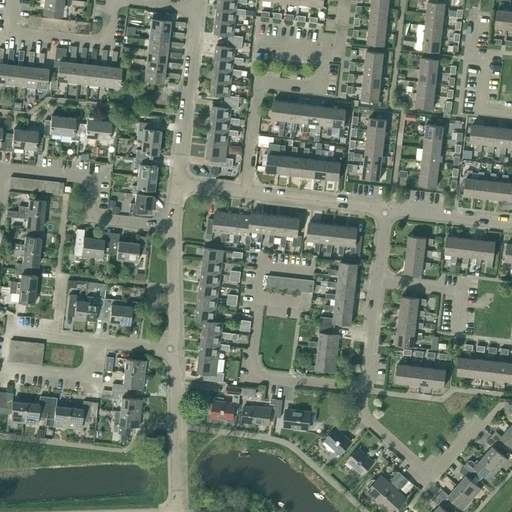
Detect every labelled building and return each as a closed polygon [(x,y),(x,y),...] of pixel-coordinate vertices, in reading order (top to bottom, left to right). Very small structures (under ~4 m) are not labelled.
[(44,0),(44,7),(44,12),(43,15),(62,17),(62,14),(63,9),(63,4),(70,5),(70,4),(83,6),(84,1),(77,0),(75,0),(44,0)] [(218,0),(217,7),(237,9),(238,2),(247,3),(246,0),(218,0)] [(372,0),(371,7),(389,9),(390,0),(372,0)] [(427,13),(444,15),(445,3),(428,1),(427,13)] [(237,9),(217,7),(216,20),(236,22),(237,14),(246,15),(247,10),(237,9)] [(388,21),(389,9),(371,7),(370,19),(388,21)] [(497,10),(495,27),(508,28),(510,11),(497,10)] [(151,18),(150,29),(169,31),(171,20),(164,20),(165,13),(153,12),(152,18),(151,18)] [(425,25),(443,27),(444,15),(427,13),(425,25)] [(369,31),(386,33),(388,21),(370,19),(369,31)] [(236,22),(216,20),(215,33),(229,35),(229,41),(243,42),(244,36),(234,35),(236,22)] [(424,37),(441,39),(443,27),(425,25),(424,37)] [(150,29),(149,39),(168,41),(169,36),(169,31),(150,29)] [(385,45),(386,33),(369,31),(367,43),(385,45)] [(415,37),(404,35),(403,44),(414,46),(415,37)] [(424,37),(422,49),(440,51),(441,39),(424,37)] [(149,39),(148,49),(167,51),(168,46),(168,41),(149,39)] [(216,46),(215,58),(235,60),(235,57),(236,48),(242,48),(243,42),(229,41),(228,47),(216,46)] [(70,55),(70,62),(67,81),(77,82),(80,63),(75,63),(75,56),(77,46),(72,46),(70,55)] [(351,57),(356,58),(357,50),(359,50),(360,47),(352,46),(352,49),(351,57)] [(67,81),(70,62),(65,61),(66,48),(56,47),(54,67),(59,68),(57,80),(67,81)] [(148,49),(147,60),(166,62),(166,56),(172,57),(181,58),(182,53),(172,52),(167,51),(148,49)] [(29,51),(28,66),(26,86),(36,87),(38,68),(33,67),(33,61),(34,52),(29,51)] [(365,63),(382,65),(384,53),(366,51),(365,63)] [(235,60),(215,58),(213,70),(233,72),(234,69),(234,62),(244,63),(244,61),(244,58),(235,57),(235,60)] [(420,70),(437,72),(438,68),(439,59),(422,57),(420,68),(420,70)] [(147,60),(146,70),(165,72),(165,66),(166,62),(147,60)] [(88,83),(90,64),(80,63),(77,82),(88,83)] [(381,77),(382,65),(365,63),(363,75),(381,77)] [(7,64),(5,83),(16,84),(18,65),(7,64)] [(100,65),(90,64),(88,83),(98,85),(100,65)] [(28,66),(22,66),(18,65),(16,84),(26,86),(28,66)] [(108,86),(111,67),(100,65),(98,85),(108,86)] [(121,68),(111,67),(108,86),(119,87),(121,68)] [(46,88),(48,69),(38,68),(36,87),(46,88)] [(213,70),(212,82),(232,84),(233,75),(242,76),(247,76),(247,73),(247,71),(243,70),(234,69),(233,72),(213,70)] [(146,70),(145,80),(164,82),(164,77),(165,72),(146,70)] [(419,81),(436,83),(437,72),(420,70),(419,81)] [(363,75),(362,87),(380,89),(381,77),(363,75)] [(417,93),(434,95),(436,83),(419,81),(417,93)] [(232,84),(212,82),(211,94),(226,96),(225,102),(239,103),(247,104),(248,100),(240,99),(240,97),(231,96),(232,84)] [(129,83),(126,105),(133,106),(134,90),(133,90),(134,84),(129,83)] [(360,99),(373,100),(378,101),(380,89),(362,87),(361,95),(360,99)] [(416,106),(433,108),(434,95),(417,93),(416,106)] [(280,119),(279,129),(284,130),(285,120),(284,120),(286,102),(274,100),(272,118),(280,119)] [(212,106),(211,119),(230,122),(231,118),(232,109),(239,109),(239,103),(225,102),(224,108),(212,106)] [(297,122),(297,121),(296,121),(298,103),(286,102),(284,120),(285,120),(292,121),(291,131),(296,131),(297,122)] [(304,122),(303,132),(308,133),(309,123),(308,123),(310,105),(298,103),(296,121),(297,121),(297,122),(304,122)] [(322,106),(310,105),(308,123),(309,123),(316,124),(315,133),(320,134),(321,124),(320,124),(322,106)] [(327,135),(326,142),(331,142),(332,137),(329,137),(330,135),(332,135),(333,126),(332,126),(334,108),(322,106),(320,124),(321,124),(328,125),(327,135)] [(346,109),(334,108),(332,126),(333,126),(340,127),(339,136),(344,137),(345,127),(344,127),(346,109)] [(44,124),(43,137),(51,138),(52,133),(62,134),(64,116),(51,115),(51,120),(45,119),(44,124)] [(79,141),(81,123),(75,122),(76,118),(64,116),(62,134),(71,135),(71,140),(79,141)] [(211,119),(209,132),(229,134),(229,130),(230,123),(240,124),(240,123),(240,119),(231,118),(230,122),(211,119)] [(368,130),(385,132),(387,120),(369,118),(368,130)] [(81,123),(79,141),(87,142),(88,137),(97,138),(99,120),(87,119),(87,124),(81,123)] [(111,121),(99,120),(97,138),(107,139),(106,144),(115,144),(116,131),(117,127),(111,127),(111,121)] [(143,131),(142,140),(160,142),(161,130),(152,129),(153,123),(139,122),(138,130),(143,131)] [(425,137),(442,139),(444,126),(426,124),(425,137)] [(477,143),(476,150),(481,151),(482,144),(485,126),(472,124),(470,142),(477,143)] [(496,127),(485,126),(482,144),(489,144),(488,152),(493,152),(494,145),(496,127)] [(500,153),(505,154),(506,146),(508,129),(496,127),(494,145),(501,146),(500,153)] [(363,131),(357,130),(358,128),(352,128),(351,136),(357,136),(363,137),(363,131)] [(26,130),(14,129),(14,133),(8,133),(6,150),(14,151),(14,147),(24,148),(26,130)] [(38,132),(26,130),(24,148),(34,149),(33,153),(41,154),(43,141),(43,137),(38,137),(38,132)] [(229,134),(209,132),(208,145),(227,147),(229,135),(238,136),(239,131),(229,130),(229,134)] [(367,142),(384,144),(385,132),(368,130),(367,142)] [(270,137),(260,136),(258,146),(269,147),(269,144),(270,137)] [(424,148),(441,150),(442,139),(425,137),(424,148)] [(136,150),(136,158),(149,159),(149,154),(158,155),(160,142),(142,140),(141,150),(136,150)] [(303,176),(315,177),(317,159),(316,159),(308,158),(310,142),(305,141),(304,158),(305,158),(303,176)] [(365,154),(383,156),(384,144),(367,142),(365,154)] [(267,171),(279,173),(281,155),(280,155),(273,154),(274,144),(269,144),(268,154),(269,154),(267,171)] [(227,147),(208,145),(206,158),(214,159),(213,165),(233,168),(233,159),(226,158),(227,147)] [(279,173),(291,174),(293,156),(292,156),(285,155),(286,146),(281,145),(280,155),(281,155),(279,173)] [(327,178),(339,180),(341,162),(332,161),(334,151),(334,146),(330,145),(329,151),(327,160),(329,161),(327,178)] [(293,147),(292,156),(293,156),(291,174),(303,176),(305,158),(304,158),(296,157),(297,147),(293,147)] [(422,160),(440,162),(441,150),(424,148),(422,160)] [(315,177),(327,178),(329,161),(327,160),(320,160),(322,150),(317,149),(316,159),(317,159),(315,177)] [(364,165),(381,167),(383,156),(365,154),(364,165)] [(139,166),(138,176),(156,178),(157,166),(148,165),(149,159),(136,158),(135,166),(139,166)] [(421,172),(438,174),(440,162),(422,160),(421,172)] [(363,178),(380,180),(381,167),(364,165),(363,178)] [(464,195),(476,196),(478,179),(472,178),(473,171),(467,170),(467,173),(467,178),(466,178),(465,185),(460,184),(459,189),(465,190),(464,195)] [(419,184),(437,186),(438,174),(421,172),(419,184)] [(476,196),(488,198),(490,180),(483,180),(484,172),(479,172),(478,179),(476,196)] [(500,199),(502,182),(495,181),(496,173),(491,173),(490,180),(488,198),(500,199)] [(500,199),(511,200),(511,182),(507,182),(508,175),(503,174),(502,182),(500,199)] [(154,190),(156,178),(138,176),(137,186),(133,185),(132,194),(136,194),(145,195),(146,189),(154,190)] [(154,196),(148,195),(136,194),(135,204),(131,203),(130,211),(147,213),(148,207),(152,208),(154,196)] [(19,206),(19,211),(44,214),(45,200),(29,199),(28,207),(19,206)] [(119,213),(120,206),(115,206),(116,200),(108,199),(108,206),(112,206),(111,212),(119,213)] [(7,210),(6,216),(27,219),(26,227),(27,227),(26,231),(40,232),(40,228),(42,228),(44,214),(19,211),(19,212),(7,210)] [(222,232),(221,241),(224,241),(226,241),(227,232),(225,232),(227,213),(215,211),(214,219),(208,219),(207,233),(206,239),(212,240),(213,231),(222,232)] [(227,213),(225,232),(227,232),(234,233),(233,243),(238,244),(239,234),(237,234),(239,214),(227,213)] [(252,213),(251,215),(250,230),(258,231),(257,241),(261,242),(263,232),(262,232),(264,214),(252,213)] [(251,215),(239,214),(237,234),(239,234),(246,235),(245,244),(250,244),(251,235),(249,234),(250,230),(251,215)] [(276,215),(264,214),(262,232),(263,232),(270,233),(269,243),(273,243),(274,233),(276,215)] [(285,235),(287,217),(276,215),(274,233),(282,234),(281,244),(285,245),(286,235),(285,235)] [(300,218),(287,217),(285,235),(286,235),(294,236),(292,246),(297,246),(298,236),(300,218)] [(316,241),(315,251),(320,252),(321,242),(319,241),(322,224),(309,222),(307,240),(316,241)] [(333,225),(322,224),(319,241),(321,242),(328,242),(327,252),(332,253),(333,243),(331,243),(333,225)] [(345,244),(343,244),(345,226),(333,225),(331,243),(333,243),(340,244),(339,254),(344,255),(344,254),(345,244)] [(343,244),(345,244),(344,254),(351,254),(350,255),(355,256),(360,256),(362,236),(357,235),(358,228),(345,226),(343,244)] [(40,251),(41,238),(25,236),(24,244),(5,242),(5,247),(15,248),(15,249),(40,251)] [(75,246),(74,255),(81,256),(81,255),(92,256),(94,238),(83,237),(76,236),(76,240),(75,246)] [(409,236),(407,248),(425,250),(426,243),(433,244),(434,239),(426,238),(409,236)] [(447,236),(445,254),(452,255),(451,262),(456,263),(457,255),(459,238),(447,236)] [(94,238),(92,256),(102,257),(103,253),(110,254),(110,253),(111,245),(104,244),(104,239),(94,238)] [(471,239),(459,238),(457,255),(464,256),(463,263),(468,264),(469,257),(471,239)] [(483,240),(471,239),(469,257),(476,257),(475,265),(480,265),(481,258),(483,240)] [(488,259),(487,266),(492,267),(493,260),(495,242),(483,240),(481,258),(488,259)] [(111,245),(110,253),(117,254),(116,259),(128,260),(130,242),(118,241),(118,245),(111,245)] [(130,242),(128,260),(130,260),(130,262),(136,263),(137,261),(138,253),(145,254),(146,249),(146,244),(139,243),(130,242)] [(203,260),(222,262),(224,250),(205,248),(203,260)] [(432,251),(425,250),(407,248),(406,260),(423,262),(424,255),(432,256),(432,251)] [(16,262),(15,268),(31,269),(32,265),(38,265),(40,251),(15,249),(14,255),(23,256),(22,263),(16,262)] [(202,272),(221,274),(222,262),(203,260),(202,272)] [(406,260),(405,272),(422,274),(423,267),(430,268),(431,263),(423,262),(406,260)] [(329,274),(339,275),(339,274),(357,276),(358,264),(340,262),(340,264),(339,270),(329,269),(329,274)] [(472,264),(471,272),(479,273),(480,265),(475,265),(472,264)] [(37,276),(31,275),(31,269),(15,268),(15,273),(21,274),(20,282),(11,281),(11,286),(36,289),(37,276)] [(200,284),(219,286),(221,274),(202,272),(200,284)] [(337,286),(355,288),(357,276),(339,274),(339,275),(338,282),(328,281),(327,286),(337,287),(337,286)] [(68,280),(68,287),(76,288),(77,281),(68,280)] [(106,290),(108,290),(109,284),(89,282),(88,290),(94,291),(94,289),(101,290),(106,290)] [(199,296),(218,298),(219,286),(200,284),(199,296)] [(36,289),(11,286),(0,285),(0,290),(10,292),(10,293),(19,294),(18,302),(34,303),(36,289)] [(336,298),(354,300),(355,288),(337,286),(337,287),(337,294),(326,293),(326,298),(336,299),(336,298)] [(67,316),(74,316),(74,318),(85,319),(87,301),(76,300),(77,295),(70,294),(67,316)] [(87,296),(87,301),(85,319),(95,320),(95,319),(103,320),(105,298),(100,298),(98,297),(87,296)] [(197,307),(216,310),(218,298),(199,296),(197,307)] [(419,299),(419,298),(402,296),(400,308),(418,310),(418,303),(426,304),(426,299),(419,299)] [(109,322),(120,323),(122,305),(122,300),(117,300),(105,298),(103,320),(109,320),(109,322)] [(335,310),(353,312),(354,300),(336,298),(336,299),(335,306),(325,304),(324,310),(335,311),(335,310)] [(133,301),(132,306),(122,305),(120,323),(130,324),(130,323),(137,323),(140,302),(133,301)] [(204,320),(215,321),(216,310),(197,307),(196,320),(204,321),(204,320)] [(400,308),(399,320),(416,322),(417,315),(424,316),(425,311),(418,310),(400,308)] [(336,322),(351,324),(353,312),(335,310),(335,311),(334,318),(321,316),(319,326),(335,327),(336,322)] [(204,321),(202,334),(221,336),(222,332),(223,322),(215,321),(204,320),(204,321)] [(399,320),(398,332),(415,334),(416,328),(423,328),(424,323),(416,322),(399,320)] [(310,340),(309,345),(319,346),(319,345),(338,347),(340,335),(334,334),(334,333),(335,327),(319,326),(316,325),(315,330),(319,330),(319,331),(321,332),(320,341),(310,340)] [(415,334),(398,332),(396,344),(413,346),(414,340),(422,340),(422,335),(415,334)] [(202,334),(201,346),(220,349),(220,343),(221,337),(221,336),(202,334)] [(337,359),(338,347),(319,345),(319,346),(318,353),(308,352),(308,357),(318,358),(318,357),(337,359)] [(199,359),(218,361),(220,349),(201,346),(199,359)] [(113,357),(106,356),(105,370),(112,371),(113,357)] [(317,366),(307,365),(306,369),(316,371),(316,369),(336,371),(337,359),(318,357),(318,358),(317,366)] [(460,357),(457,374),(470,376),(472,358),(460,357)] [(472,358),(470,376),(482,377),(484,360),(472,358)] [(126,359),(124,372),(145,374),(146,361),(126,359)] [(224,373),(217,372),(218,361),(199,359),(197,372),(205,373),(204,379),(223,381),(224,373)] [(484,360),(482,377),(494,379),(496,361),(484,360)] [(494,379),(505,380),(507,362),(496,361),(494,379)] [(396,381),(408,383),(410,366),(398,364),(396,381)] [(408,383),(420,384),(422,367),(410,366),(408,383)] [(420,384),(432,386),(434,368),(422,367),(420,384)] [(434,368),(432,386),(444,387),(446,370),(434,368)] [(112,383),(112,390),(127,392),(128,386),(143,388),(145,374),(124,372),(123,384),(112,383)] [(232,403),(214,401),(212,418),(232,420),(233,412),(238,412),(241,388),(227,386),(226,393),(234,394),(232,403)] [(122,398),(120,411),(141,413),(142,399),(127,398),(127,392),(112,390),(111,397),(122,398)] [(13,393),(6,392),(5,407),(11,408),(10,421),(24,423),(26,402),(12,401),(13,393)] [(39,404),(26,402),(24,423),(37,424),(38,417),(46,418),(49,397),(40,396),(39,404)] [(49,397),(46,418),(55,419),(54,426),(67,427),(69,407),(56,406),(57,398),(49,397)] [(276,399),(274,417),(281,417),(282,400),(276,399)] [(69,407),(67,427),(81,429),(82,420),(89,421),(89,417),(89,416),(91,401),(84,400),(83,408),(69,407)] [(98,402),(91,401),(89,416),(96,417),(98,402)] [(244,406),(242,421),(270,424),(271,408),(264,407),(264,409),(244,406)] [(115,410),(113,424),(139,427),(141,413),(120,411),(115,410)] [(287,410),(285,426),(308,429),(310,412),(287,410)] [(322,425),(327,430),(335,421),(330,416),(322,425)] [(502,436),(496,431),(491,436),(502,446),(506,441),(511,446),(511,428),(510,427),(502,436)] [(351,442),(336,428),(326,440),(340,453),(351,442)] [(492,447),(483,456),(499,470),(508,460),(498,451),(502,446),(491,436),(486,441),(492,447)] [(373,462),(359,448),(348,460),(362,474),(373,462)] [(469,460),(464,466),(476,476),(480,471),(490,480),(499,470),(483,456),(475,465),(469,460)] [(472,480),(476,476),(464,466),(460,471),(466,476),(457,486),(472,499),(482,489),(472,480)] [(382,476),(378,481),(376,479),(372,480),(368,484),(368,487),(370,489),(368,492),(380,503),(404,476),(399,471),(391,479),(393,480),(390,483),(382,476)] [(380,503),(390,511),(392,511),(406,497),(398,490),(400,487),(402,488),(409,480),(404,476),(380,503)] [(443,490),(438,495),(449,505),(453,501),(463,510),(472,499),(457,486),(449,495),(443,490)] [(438,495),(433,500),(439,506),(433,511),(447,511),(445,510),(449,505),(438,495)]
